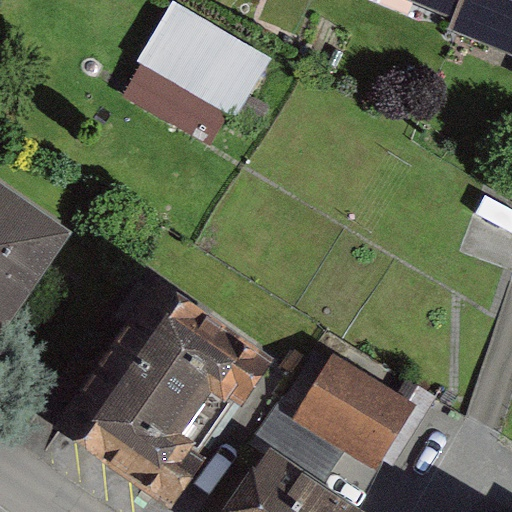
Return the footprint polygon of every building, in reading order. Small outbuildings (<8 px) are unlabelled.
[(471,0),(361,0),(357,11),(448,52),(471,0)] [(511,0),(471,0),(448,52),(511,80),(511,0)] [(171,3),(131,104),(234,144),(274,43),(171,3)] [(91,238),(0,180),(0,328),(24,344),(91,238)] [(266,341),(157,263),(59,400),(169,478),(266,341)] [(386,461),(427,391),(340,341),(299,411),(386,461)] [(263,431),(208,511),(366,511),(371,504),(263,431)]
